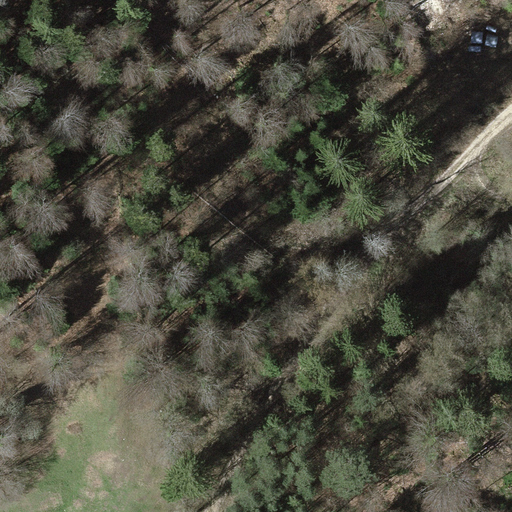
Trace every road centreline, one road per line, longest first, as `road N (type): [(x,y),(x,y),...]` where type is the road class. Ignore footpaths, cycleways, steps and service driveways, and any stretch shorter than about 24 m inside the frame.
road 1 (track): [(472,157),(428,187),(323,316),(207,511)]
road 2 (track): [(511,207),(480,197),(468,182),(472,157),(511,117)]
